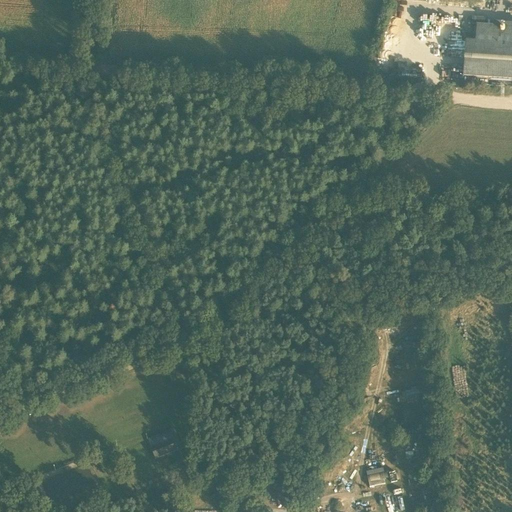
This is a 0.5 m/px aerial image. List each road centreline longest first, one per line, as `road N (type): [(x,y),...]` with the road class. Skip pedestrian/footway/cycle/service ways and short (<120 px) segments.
road 1 (track): [(0,413),(194,340),(454,98)]
road 2 (track): [(0,64),(353,90)]
road 3 (track): [(91,70),(191,342)]
